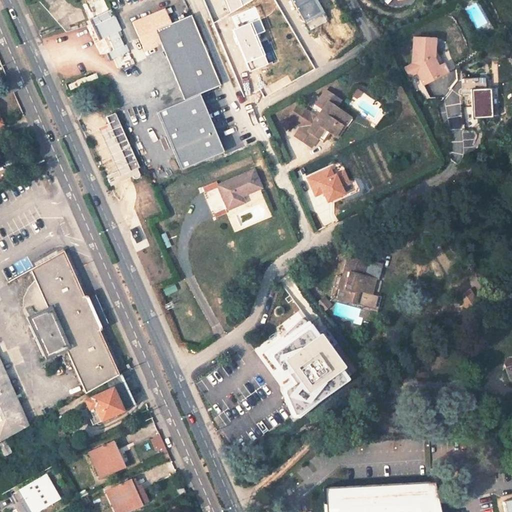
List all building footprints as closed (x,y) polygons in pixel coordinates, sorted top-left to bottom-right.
[(131,40),(119,8),(90,20),(105,60),(127,52),(124,43),(131,40)] [(184,106),(220,91),(192,21),(172,29),(166,15),(133,28),(145,56),(155,52),(154,48),(160,46),(161,49),(184,106)] [(412,84),(420,80),(426,92),(444,84),(434,65),(438,64),(439,45),(416,43),(414,69),(415,72),(408,75),(412,84)] [(434,65),(444,84),(450,80),(438,57),(438,64),(434,65)] [(470,117),(489,116),(488,86),(483,86),(483,77),(468,77),(470,117)] [(290,123),(302,131),(319,143),(326,134),(331,138),(335,141),(343,131),(341,130),(348,120),(338,114),(333,110),(338,102),(327,96),(317,109),(325,115),(319,123),(311,117),(300,109),(290,123)] [(344,106),(338,102),(333,110),(338,114),(344,106)] [(343,131),(335,141),(339,143),(354,124),(348,120),(341,130),(343,131)] [(319,143),(302,131),(296,141),(312,152),(319,143)] [(326,134),(319,143),(324,147),(331,138),(326,134)] [(254,176),(218,193),(228,216),(245,210),(242,203),(262,195),(254,176)] [(48,308),(31,316),(47,352),(66,345),(86,390),(117,373),(63,249),(30,268),(48,308)] [(477,266),(481,261),(472,254),(462,268),(471,274),(477,266)] [(343,292),(340,301),(361,307),(366,309),(369,295),(377,296),(381,280),(368,276),(371,264),(351,259),(347,272),(353,274),(351,281),(343,278),(339,290),(343,292)] [(337,301),(340,301),(343,292),(339,290),(343,278),(338,276),(332,300),(337,301)] [(27,294),(25,295),(28,302),(30,301),(33,308),(41,305),(33,286),(25,289),(27,294)] [(295,313),(269,337),(308,378),(334,353),(295,313)] [(66,345),(47,352),(50,358),(68,351),(66,345)] [(0,439),(26,424),(0,367),(0,439)] [(84,399),(94,420),(97,421),(116,412),(114,407),(125,402),(117,383),(84,399)] [(115,439),(87,451),(98,477),(119,467),(112,450),(118,448),(115,439)] [(13,501),(23,497),(30,511),(36,511),(51,504),(38,478),(10,493),(13,501)] [(106,490),(114,511),(118,511),(134,506),(129,493),(136,490),(132,480),(106,490)] [(324,488),(324,511),(440,511),(433,481),(324,488)]
